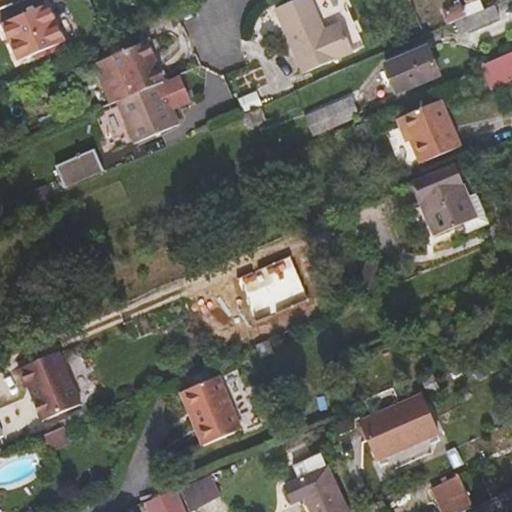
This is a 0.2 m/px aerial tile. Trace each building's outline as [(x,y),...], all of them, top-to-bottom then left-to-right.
[(304,73),(354,52),(341,23),(325,30),(311,0),(294,0),(276,8),(304,73)] [(317,0),(324,24),(344,19),(338,0),(317,0)] [(18,62),(64,42),(48,5),(2,25),(18,62)] [(495,7),(456,23),(461,35),(500,18),(495,7)] [(129,97),(161,83),(164,82),(147,42),(112,57),(95,64),(112,104),(118,101),(129,97)] [(398,92),(439,75),(427,47),(386,64),(398,92)] [(491,87),(511,78),(511,58),(483,71),(491,87)] [(136,143),(179,125),(172,109),(192,101),(180,75),(164,82),(161,83),(129,97),(118,101),(136,143)] [(314,135),(359,115),(351,97),(306,116),(314,135)] [(420,161),(460,144),(442,100),(397,119),(405,137),(409,135),(411,141),(420,161)] [(248,127),(267,120),(261,106),(243,114),(248,127)] [(421,164),(461,146),(460,144),(420,161),(421,164)] [(67,189),(104,173),(94,150),(57,166),(67,189)] [(455,164),(412,183),(434,235),(477,217),(455,164)] [(63,351),(24,368),(32,387),(37,385),(41,395),(38,396),(49,420),(86,404),(63,351)] [(203,445),(241,430),(219,376),(187,389),(197,415),(192,417),(203,445)] [(181,392),(192,417),(197,415),(187,389),(181,392)] [(378,460),(438,434),(421,396),(361,422),(378,460)] [(46,447),(68,437),(64,427),(42,437),(46,447)] [(312,511),(346,511),(327,469),(286,487),(293,502),(305,496),(312,511)] [(459,475),(432,487),(443,511),(465,511),(474,508),(459,475)] [(209,479),(197,485),(204,498),(215,493),(209,479)] [(145,502),(149,511),(184,511),(175,490),(145,502)]
